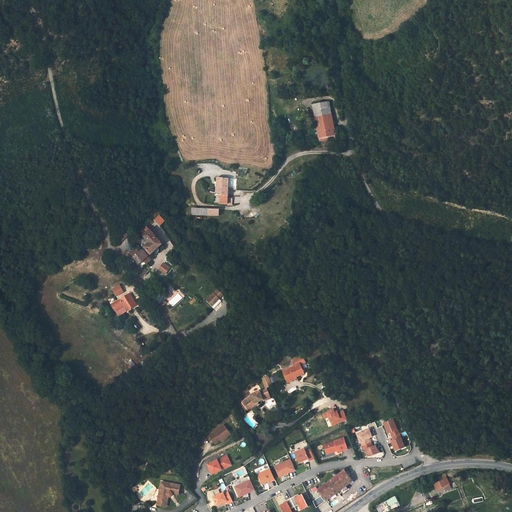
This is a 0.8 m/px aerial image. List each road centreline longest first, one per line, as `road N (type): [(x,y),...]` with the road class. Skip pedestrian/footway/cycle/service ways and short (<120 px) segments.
road 1 (unclassified): [(336,0),(351,154),(435,335),(431,348),(395,313),(381,309),(373,317),(383,370),(431,471)]
road 2 (unclassified): [(30,0),(60,109),(117,257),(141,279),(192,366)]
road 3 (track): [(372,352),(349,342),(306,341),(192,366)]
road 4 (track): [(511,219),(421,195),(351,154)]
